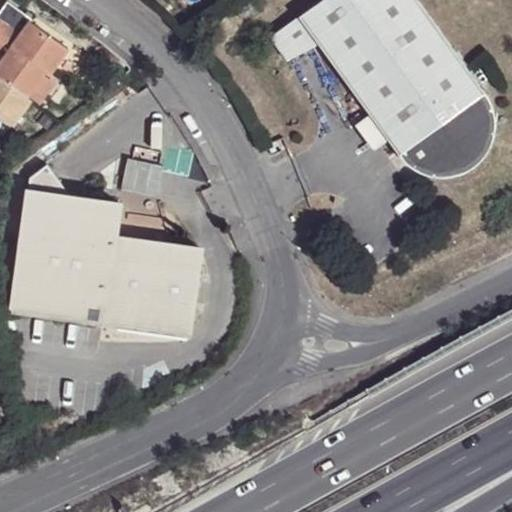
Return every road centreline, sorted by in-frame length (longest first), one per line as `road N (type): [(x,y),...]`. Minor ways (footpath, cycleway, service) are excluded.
road 1 (residential): [(285,299),(205,105),(103,0)]
road 2 (motorway): [(511,363),(241,511)]
road 3 (residential): [(9,511),(203,421),(251,388)]
road 4 (motorway): [(379,511),(511,441)]
road 5 (residential): [(251,388),(388,339)]
road 6 (residential): [(511,275),(388,339)]
